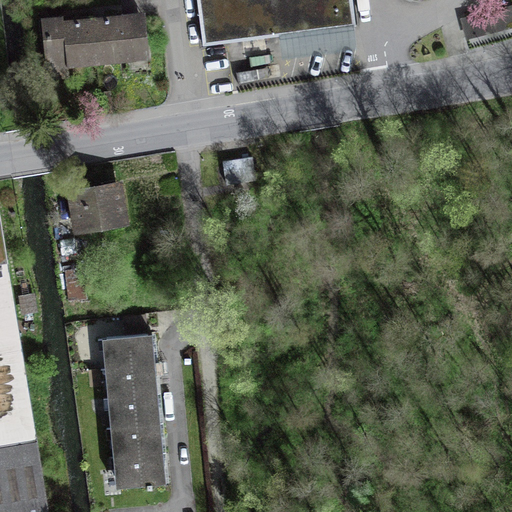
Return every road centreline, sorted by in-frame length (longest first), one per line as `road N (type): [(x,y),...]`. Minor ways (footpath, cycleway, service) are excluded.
road 1 (residential): [(185,131),(511,77)]
road 2 (residential): [(0,159),(185,131)]
road 3 (track): [(202,326),(220,511)]
road 4 (residential): [(185,131),(171,0)]
